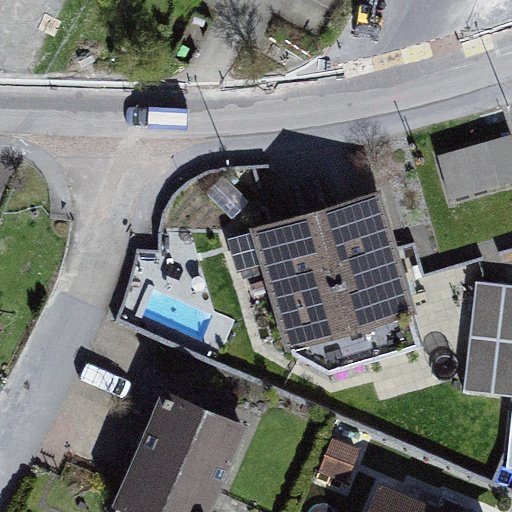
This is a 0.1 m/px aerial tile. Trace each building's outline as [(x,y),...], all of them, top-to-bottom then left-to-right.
[(511,179),(511,131),(438,153),(450,197),(511,179)] [(382,181),(250,221),(286,342),(291,340),(293,348),(329,367),(422,340),(414,311),(420,309),(382,181)] [(511,283),(477,279),(465,390),(511,394),(511,283)] [(209,511),(249,422),(162,384),(111,503),(132,511),(209,511)] [(360,445),(332,435),(319,471),(346,481),(360,445)] [(454,511),(381,482),(368,511),(454,511)]
